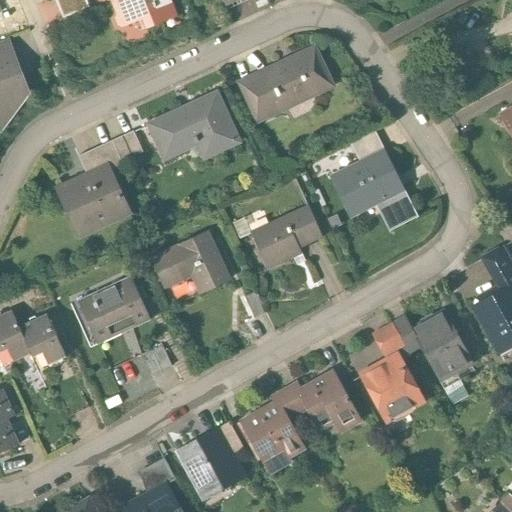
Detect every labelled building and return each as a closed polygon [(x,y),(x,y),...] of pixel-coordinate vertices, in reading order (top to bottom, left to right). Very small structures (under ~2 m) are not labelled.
[(174,0),(110,0),(120,26),(142,17),(146,27),(180,13),(174,0)] [(9,37),(0,40),(0,126),(2,131),(31,88),(9,37)] [(317,42),(236,80),(256,122),(337,84),(317,42)] [(165,160),(199,144),(205,157),(244,138),(219,87),(147,121),(165,160)] [(511,102),(503,108),(511,121),(511,102)] [(386,146),(332,174),(353,216),(378,203),(391,227),(420,212),(386,146)] [(111,159),(57,183),(80,235),(134,212),(111,159)] [(310,202),(250,230),(269,269),(305,252),(302,246),(325,235),(310,202)] [(211,228),(152,255),(167,288),(193,276),(200,291),(233,276),(211,228)] [(511,254),(506,244),(485,256),(501,284),(471,302),(500,352),(511,345),(511,254)] [(133,274),(77,300),(97,343),(153,317),(133,274)] [(478,363),(447,306),(414,324),(408,313),(396,320),(408,343),(413,351),(422,346),(442,382),(478,363)] [(15,359),(29,353),(17,325),(22,321),(16,308),(0,314),(0,349),(9,346),(15,359)] [(48,310),(22,321),(17,325),(29,353),(42,347),(48,360),(67,352),(48,310)] [(408,343),(396,320),(374,332),(387,356),(362,370),(389,420),(429,398),(401,347),(408,343)] [(144,353),(154,374),(175,363),(164,342),(144,353)] [(337,366),(298,386),(311,409),(322,429),(337,421),(343,433),(366,421),(337,366)] [(271,392),(274,398),(286,421),(311,409),(298,386),(294,380),(271,392)] [(0,419),(12,414),(18,412),(5,384),(0,386),(0,419)] [(302,452),(286,421),(274,398),(239,416),(267,471),(302,452)] [(0,419),(0,450),(24,441),(12,414),(0,419)] [(245,448),(230,420),(177,448),(204,498),(249,474),(237,452),(245,448)] [(186,511),(170,479),(119,505),(122,511),(186,511)] [(497,511),(511,511),(511,489),(493,508),(496,511),(497,511)] [(103,511),(94,494),(71,506),(74,511),(103,511)]
